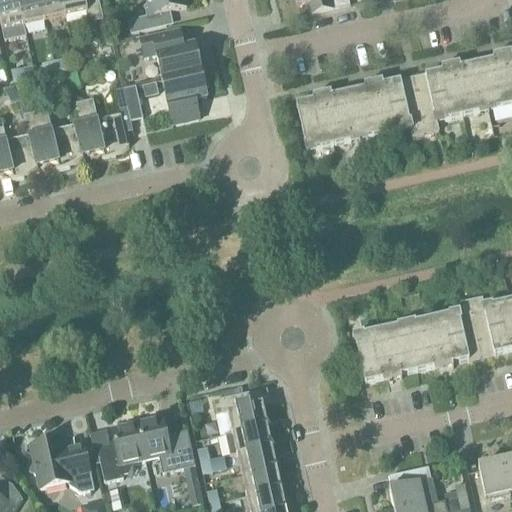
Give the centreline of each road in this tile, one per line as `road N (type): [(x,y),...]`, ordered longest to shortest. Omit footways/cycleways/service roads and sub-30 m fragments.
road 1 (residential): [(0,421),(291,353)]
road 2 (residential): [(242,62),(469,11),(486,0)]
road 3 (residential): [(0,221),(218,171)]
road 4 (residential): [(511,402),(310,447)]
road 5 (residential): [(218,171),(229,192),(263,194),(277,164),(253,140)]
